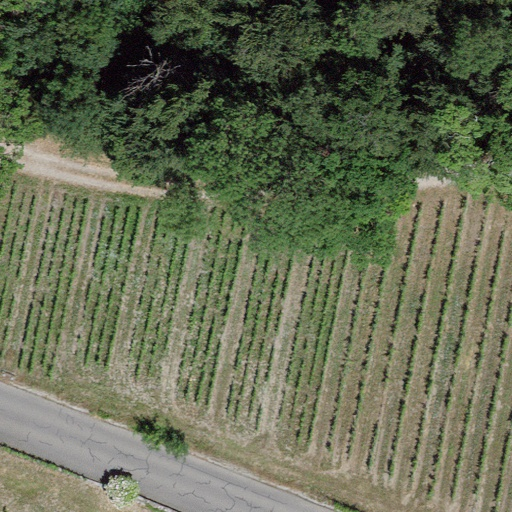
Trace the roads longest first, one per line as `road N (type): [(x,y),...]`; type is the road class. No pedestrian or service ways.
road 1 (track): [(0,149),(182,186),(344,183),(511,163)]
road 2 (unclassified): [(0,408),(268,511)]
